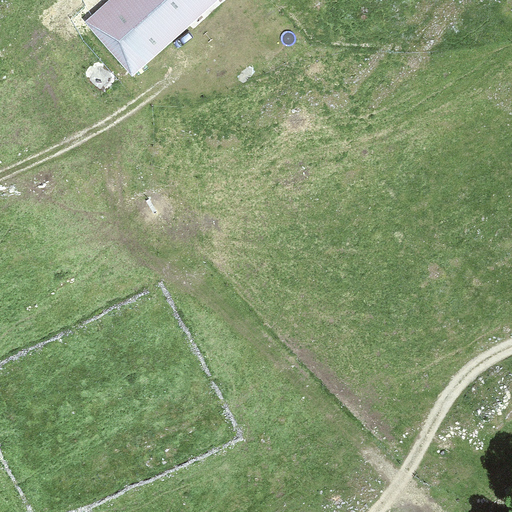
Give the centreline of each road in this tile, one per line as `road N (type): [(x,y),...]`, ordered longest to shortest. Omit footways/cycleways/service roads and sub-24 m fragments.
road 1 (track): [(376,511),(453,389),(511,346)]
road 2 (track): [(0,181),(75,146),(178,72)]
